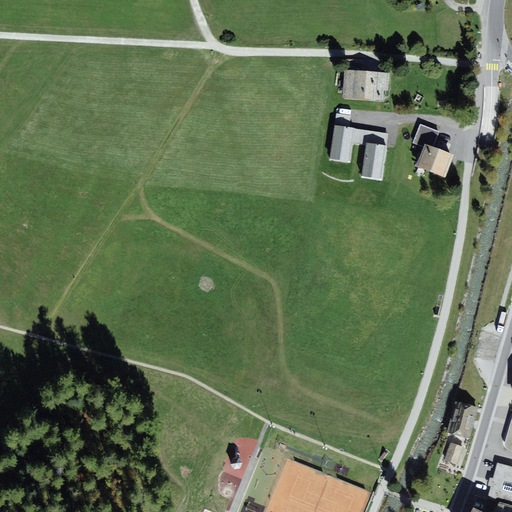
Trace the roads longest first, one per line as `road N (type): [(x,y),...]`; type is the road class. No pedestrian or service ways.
road 1 (track): [(211,47),(491,68)]
road 2 (track): [(0,35),(211,47)]
road 3 (tertiary): [(455,511),(511,333)]
